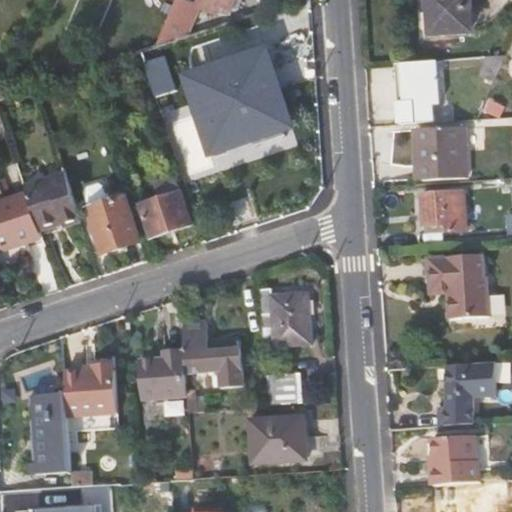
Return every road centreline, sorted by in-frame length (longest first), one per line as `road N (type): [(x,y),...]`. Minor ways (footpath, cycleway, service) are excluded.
road 1 (residential): [(350,218),(0,336)]
road 2 (residential): [(350,218),(371,511)]
road 3 (residential): [(336,0),(350,218)]
